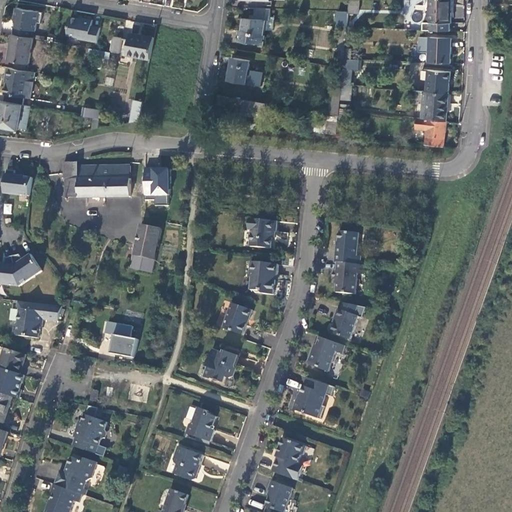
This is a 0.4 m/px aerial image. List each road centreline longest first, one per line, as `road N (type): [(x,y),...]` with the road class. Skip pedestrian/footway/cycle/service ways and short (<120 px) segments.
road 1 (residential): [(222,511),(304,281),(317,157)]
road 2 (residential): [(477,0),(472,149),(464,161),(436,169),(317,157)]
road 3 (residential): [(197,147),(114,136),(52,150),(0,144)]
road 4 (residential): [(9,511),(54,367),(82,371)]
road 5 (residential): [(213,26),(71,0)]
road 6 (residential): [(197,147),(213,26)]
road 7 (residential): [(317,157),(197,147)]
